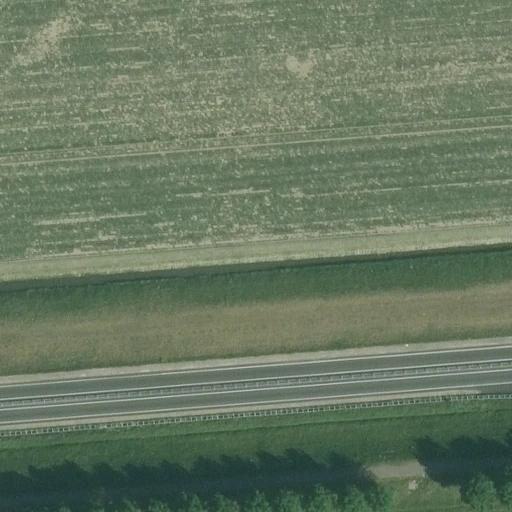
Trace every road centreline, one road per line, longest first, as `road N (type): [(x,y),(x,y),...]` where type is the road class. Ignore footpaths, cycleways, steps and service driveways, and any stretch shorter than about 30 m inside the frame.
road 1 (trunk): [(511,354),(0,395)]
road 2 (trunk): [(0,417),(511,377)]
